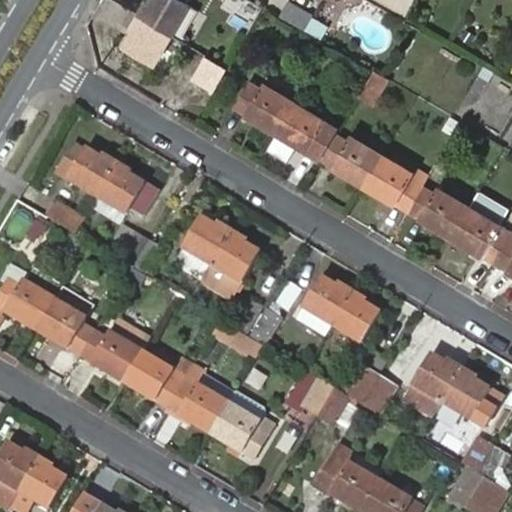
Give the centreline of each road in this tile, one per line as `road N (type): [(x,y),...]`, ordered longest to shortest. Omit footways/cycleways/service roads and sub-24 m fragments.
road 1 (residential): [(511,337),(43,55)]
road 2 (residential): [(244,511),(0,368)]
